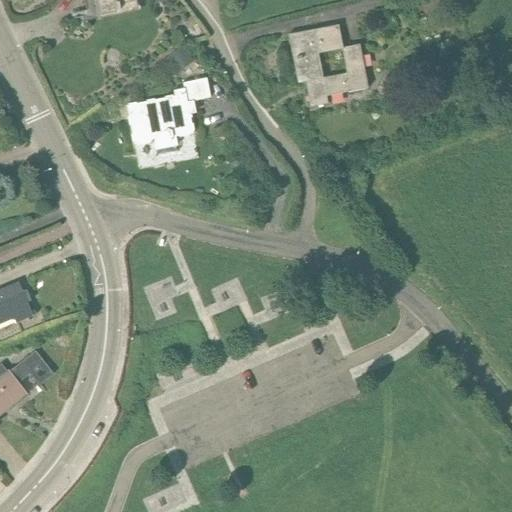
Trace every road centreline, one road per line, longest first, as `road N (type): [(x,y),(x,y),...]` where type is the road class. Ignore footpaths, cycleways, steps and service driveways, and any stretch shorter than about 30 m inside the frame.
road 1 (residential): [(511,412),(438,324),(373,272),(151,215),(123,213),(89,226)]
road 2 (tertiary): [(12,511),(83,420),(99,376),(106,283),(89,226)]
road 3 (tertiary): [(89,226),(0,49)]
